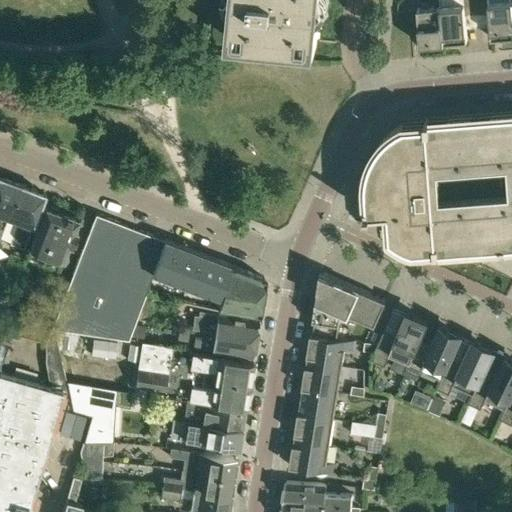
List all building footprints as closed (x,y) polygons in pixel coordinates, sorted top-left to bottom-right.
[(228,37),(284,42),(316,46),(319,16),(323,15),(325,12),(327,10),(329,6),(330,3),(331,3),(331,2),(330,1),(329,0),(224,0),(225,2),(228,5),(231,7),(228,37)] [(440,0),(441,6),(444,41),(468,39),(467,25),(478,24),(476,0),(440,0)] [(511,0),(476,0),(478,24),(490,23),(492,38),(511,36),(511,0)] [(421,43),(444,41),(441,6),(418,8),(421,43)] [(511,110),(430,116),(429,116),(429,118),(404,120),(404,123),(399,126),(394,129),(390,132),(385,136),(383,138),(380,142),(377,147),(374,152),(372,157),(370,162),(368,168),(367,173),(366,179),(366,185),(366,188),(367,203),(366,203),(366,211),(389,210),(391,235),(395,239),(400,242),(405,245),(411,247),(413,248),(414,251),(439,249),(439,250),(503,245),(503,244),(511,243),(511,110)] [(0,213),(8,216),(20,184),(0,176),(0,213)] [(44,193),(20,184),(8,216),(18,220),(9,244),(23,249),(44,193)] [(73,229),(78,217),(62,211),(61,212),(59,211),(59,208),(53,206),(48,207),(45,206),(25,257),(42,263),(43,261),(52,264),(56,255),(63,258),(68,242),(71,243),(76,230),(73,229)] [(146,293),(162,299),(176,302),(200,307),(260,316),(266,277),(96,213),(52,326),(54,326),(81,331),(128,338),(146,293)] [(18,271),(23,258),(11,254),(7,267),(18,271)] [(318,296),(316,296),(313,318),(315,319),(313,333),(337,336),(340,316),(348,312),(375,324),(386,299),(344,281),(344,282),(340,280),(339,279),(339,280),(335,278),(336,277),(320,270),(318,287),(319,287),(318,291),(317,292),(318,292),(318,296)] [(144,305),(140,315),(148,318),(151,307),(144,305)] [(0,328),(0,329),(19,335),(24,313),(6,307),(0,328)] [(197,328),(256,338),(259,319),(199,310),(199,315),(194,314),(192,328),(197,328)] [(391,351),(409,360),(410,360),(419,339),(420,339),(427,321),(406,312),(398,330),(386,325),(387,325),(385,324),(377,344),(374,351),(371,359),(385,365),(391,351)] [(145,325),(134,323),(134,324),(132,336),(143,338),(145,325)] [(423,366),(441,374),(442,375),(452,353),(452,354),(460,335),(439,326),(431,344),(420,339),(419,339),(410,360),(409,360),(403,372),(417,378),(423,366)] [(254,356),(256,338),(197,328),(194,347),(254,356)] [(138,365),(249,382),(253,361),(217,355),(217,356),(195,353),(138,339),(128,338),(81,331),(77,356),(138,365)] [(307,354),(309,355),(309,359),(308,359),(342,365),(345,347),(354,348),(355,339),(337,336),(313,333),(310,332),(307,354)] [(464,359),(452,354),(452,353),(442,375),(441,374),(435,386),(449,393),(455,380),(473,389),(474,390),(484,369),(485,369),(493,351),(472,341),(464,359)] [(374,351),(377,344),(365,342),(364,349),(374,351)] [(487,396),(505,405),(506,405),(511,392),(511,359),(505,356),(496,374),(485,369),(484,369),(474,390),(473,389),(467,401),(481,408),(487,396)] [(342,365),(308,359),(308,360),(309,360),(308,364),(305,364),(302,386),(304,386),(338,392),(342,365)] [(246,406),(249,382),(138,365),(135,386),(165,390),(165,389),(176,391),(176,394),(211,399),(210,400),(246,406)] [(0,509),(7,511),(26,511),(31,497),(48,441),(52,427),(63,389),(50,385),(34,381),(13,374),(0,370),(0,509)] [(381,380),(375,377),(372,386),(380,389),(382,388),(383,385),(381,380)] [(103,385),(66,382),(68,391),(72,409),(91,410),(101,411),(103,385)] [(350,393),(364,395),(364,387),(351,385),(350,393)] [(338,392),(304,386),(300,411),(334,416),(338,392)] [(511,423),(511,392),(506,405),(505,405),(499,417),(511,424),(511,423)] [(433,396),(427,409),(439,414),(444,401),(433,396)] [(185,418),(203,421),(242,429),(245,409),(188,400),(186,410),(185,418)] [(478,407),(469,402),(465,410),(475,414),(478,407)] [(113,413),(101,411),(91,410),(83,439),(112,441),(113,413)] [(298,410),(296,421),(294,433),(297,433),(296,437),(296,438),(330,443),(334,416),(300,411),(298,410)] [(378,412),(377,424),(385,425),(387,413),(378,412)] [(239,447),(242,429),(203,421),(185,418),(184,428),(182,438),(239,447)] [(383,437),(385,425),(377,424),(375,436),(383,437)] [(296,443),(293,442),(289,464),(334,471),(336,462),(327,461),(330,443),(296,438),(296,443)] [(80,450),(82,460),(102,461),(102,455),(112,454),(113,441),(112,441),(83,439),(80,450)] [(197,469),(235,475),(238,457),(200,451),(171,446),(170,455),(184,457),(182,468),(197,469)] [(102,461),(82,460),(87,479),(102,479),(102,461)] [(368,477),(376,478),(378,466),(370,465),(368,477)] [(232,494),(235,475),(197,469),(182,468),(180,478),(165,476),(163,484),(182,486),(232,494)] [(64,511),(97,511),(80,507),(82,503),(74,501),(81,477),(73,475),(63,511),(64,511)] [(376,478),(368,477),(364,476),(362,486),(375,488),(376,478)] [(326,483),(287,481),(282,511),(367,511),(368,507),(351,505),(352,493),(326,491),(326,483)] [(182,486),(163,484),(162,484),(161,495),(180,498),(180,496),(193,498),(191,510),(205,511),(228,511),(232,494),(182,486)] [(475,511),(474,500),(457,500),(456,511),(475,511)]
